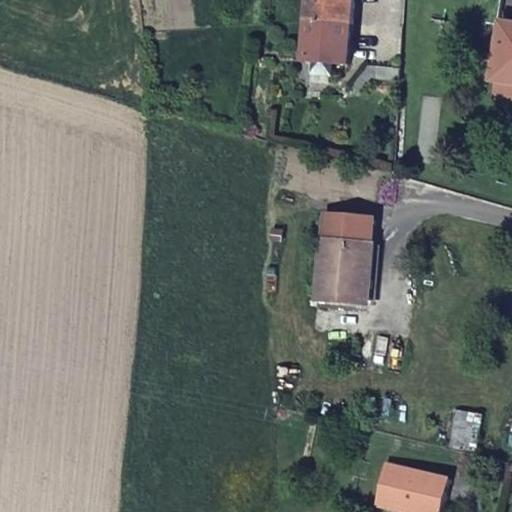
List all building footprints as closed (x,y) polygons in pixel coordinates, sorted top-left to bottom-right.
[(309,0),(307,25),(352,28),(353,0),(309,0)] [(511,27),(502,26),(501,29),(498,29),(503,0),(473,0),(469,24),(484,26),(478,63),(495,66),(493,83),(495,83),(511,85),(511,27)] [(349,68),(352,28),(307,25),(304,64),(314,65),(313,75),(331,76),(332,66),(349,68)] [(400,84),(400,72),(371,70),(353,90),(361,96),(374,81),(400,84)] [(511,85),(495,83),(493,98),(511,101),(511,85)] [(326,219),(323,244),(318,304),(370,307),(375,248),(374,223),(326,219)] [(443,511),(451,481),(385,466),(374,507),(395,511),(443,511)]
